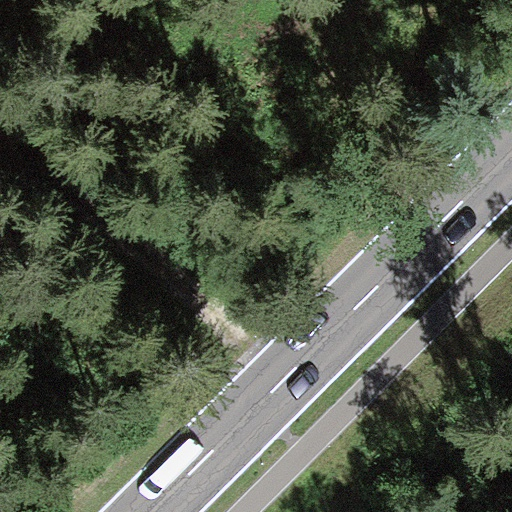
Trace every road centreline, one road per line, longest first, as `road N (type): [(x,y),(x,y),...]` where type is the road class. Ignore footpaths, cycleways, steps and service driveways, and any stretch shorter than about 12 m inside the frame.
road 1 (primary): [(148,511),(511,148)]
road 2 (track): [(0,115),(282,377)]
